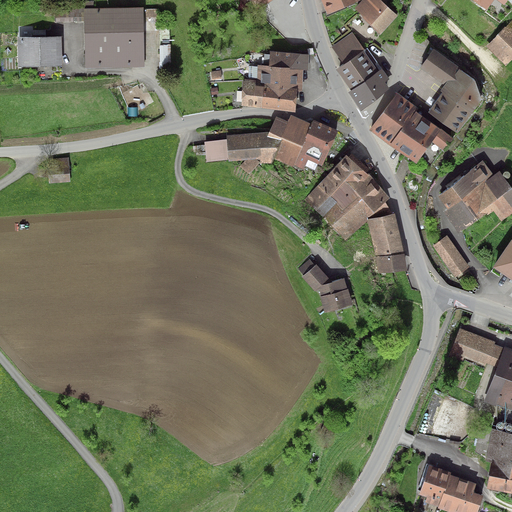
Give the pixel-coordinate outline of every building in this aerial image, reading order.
[(251,0),(258,10),(274,0),(251,0)] [(321,0),(328,14),(359,0),(321,0)] [(362,0),(355,8),(363,16),(362,17),(380,35),(398,16),(384,2),(385,0),(362,0)] [(474,0),(487,9),(493,0),(497,0),(504,5),(507,0),(474,0)] [(84,8),(85,68),(145,67),(144,17),(144,9),(144,7),(84,8)] [(157,9),(144,9),(144,17),(157,17),(157,9)] [(511,20),(486,47),(505,66),(511,58),(511,20)] [(332,47),(344,64),(364,50),(352,33),(332,47)] [(62,36),(19,37),(19,66),(62,66),(62,36)] [(160,45),(160,72),(171,72),(171,45),(160,45)] [(368,48),(364,50),(378,71),(382,68),(368,48)] [(454,138),(482,99),(475,80),(459,69),(460,67),(434,48),(420,68),(445,85),(441,90),(443,92),(425,117),(442,129),(454,138)] [(361,110),(390,90),(385,82),(390,79),(382,68),(378,71),(364,50),(344,64),(337,69),(351,90),(348,92),(361,110)] [(270,55),(269,66),(290,68),(290,69),(304,70),(308,70),(309,54),(270,51),(270,55)] [(296,112),(297,91),(303,91),(304,70),(290,69),(290,68),(269,66),(264,65),(258,65),(258,67),(257,79),(257,80),(243,79),(242,105),(296,112)] [(249,66),(249,78),(257,79),(258,67),(249,66)] [(221,70),(211,71),(212,80),(222,79),(221,70)] [(398,93),(369,130),(391,146),(416,111),(418,108),(398,93)] [(425,117),(416,111),(391,146),(416,164),(432,142),(442,129),(425,117)] [(322,166),(338,131),(313,119),(311,124),(291,114),(289,121),(276,116),(269,132),(267,137),(282,139),(274,159),(294,166),(294,165),(303,170),(306,166),(308,160),(318,164),(322,166)] [(454,138),(442,129),(432,142),(443,150),(449,142),(450,143),(454,138)] [(260,163),(273,163),(274,159),(282,139),(267,137),(269,132),(227,135),(227,139),(229,159),(229,161),(245,160),(257,160),(260,162),(260,163)] [(229,159),(227,139),(204,142),(207,162),(229,159)] [(371,183),(374,180),(369,173),(368,174),(346,155),(305,200),(345,240),(368,221),(368,219),(393,214),(385,202),(390,198),(381,188),(378,191),(371,183)] [(69,157),(47,159),(49,184),(71,182),(69,157)] [(245,160),(241,166),(250,174),(260,163),(260,162),(257,160),(245,160)] [(315,170),(318,164),(308,160),(306,166),(315,170)] [(484,161),(438,195),(448,209),(444,212),(460,233),(487,213),(488,215),(494,210),(502,221),(511,213),(511,187),(499,171),(494,175),(484,161)] [(405,253),(395,213),(393,214),(368,219),(368,221),(376,257),(405,253)] [(470,267),(447,235),(433,245),(456,277),(470,267)] [(511,239),(493,267),(511,280),(511,239)] [(405,253),(376,257),(378,274),(407,270),(405,253)] [(310,259),(298,269),(304,275),(315,266),(310,259)] [(344,278),(333,282),(316,264),(315,266),(304,275),(302,276),(315,291),(319,290),(321,296),(320,296),(325,312),(352,305),(348,289),(347,289),(344,278)] [(486,363),(496,367),(504,348),(494,344),(495,342),(460,329),(449,356),(464,362),(465,358),(485,366),(486,363)] [(511,349),(504,346),(504,348),(496,367),(484,402),(497,407),(497,405),(511,410),(511,349)] [(511,433),(492,429),(486,461),(491,462),(486,488),(511,493),(511,433)] [(421,491),(430,465),(427,464),(418,490),(421,491)] [(427,497),(425,502),(438,507),(438,508),(448,511),(477,511),(483,496),(474,493),(477,484),(451,475),(452,473),(430,465),(421,491),(419,495),(427,497)]
